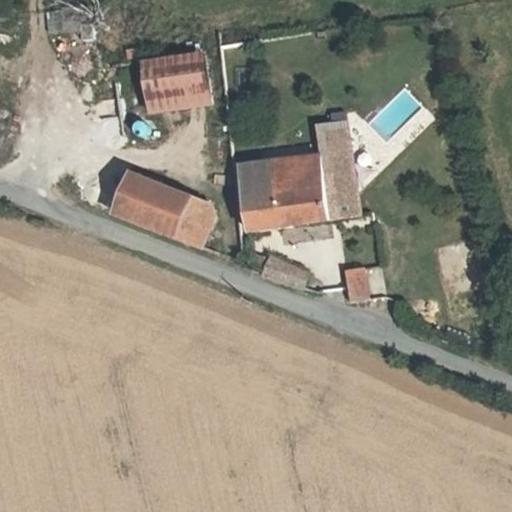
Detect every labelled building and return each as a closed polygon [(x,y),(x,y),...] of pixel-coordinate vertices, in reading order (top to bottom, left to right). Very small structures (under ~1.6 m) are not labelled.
[(219,112),(216,57),(150,60),(153,115),(219,112)] [(353,153),(245,171),(256,238),(364,219),(353,153)] [(122,217),(187,243),(202,206),(137,180),(122,217)] [(309,296),(316,276),(274,260),(267,280),(309,296)] [(381,271),(352,273),(357,303),(386,298),(381,271)]
